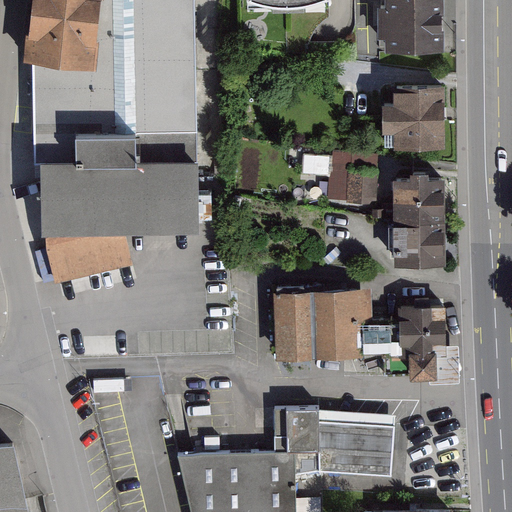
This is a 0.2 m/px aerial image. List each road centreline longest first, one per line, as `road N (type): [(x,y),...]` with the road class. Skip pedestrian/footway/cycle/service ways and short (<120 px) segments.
road 1 (primary): [(491,0),(509,511)]
road 2 (residential): [(39,369),(0,194)]
road 3 (residential): [(74,511),(39,369)]
